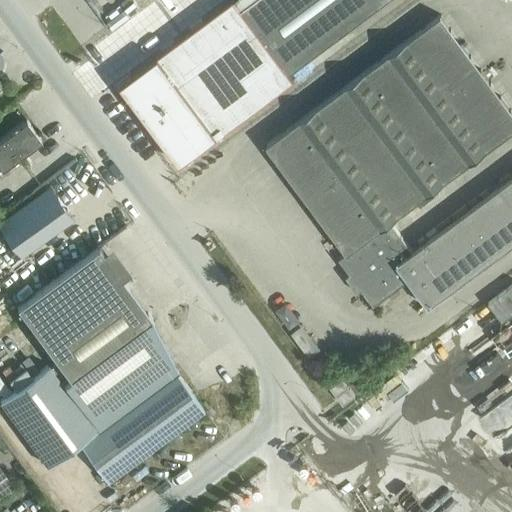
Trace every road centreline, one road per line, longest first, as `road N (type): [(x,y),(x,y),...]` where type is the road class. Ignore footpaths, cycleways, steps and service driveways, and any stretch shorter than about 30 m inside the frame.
road 1 (residential): [(0,0),(277,378),(281,405),(267,431),(156,511)]
road 2 (unknown): [(281,392),(333,443),(367,460),(412,453),(443,437)]
road 3 (unknown): [(443,437),(443,382),(511,328)]
